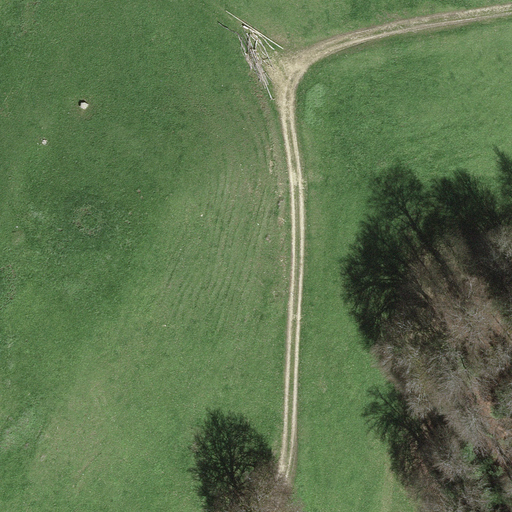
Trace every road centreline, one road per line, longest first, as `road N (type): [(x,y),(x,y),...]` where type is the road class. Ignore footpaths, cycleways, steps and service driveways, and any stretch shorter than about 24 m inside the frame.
road 1 (track): [(271,511),(290,425),(285,63)]
road 2 (track): [(511,13),(383,34),(285,63)]
